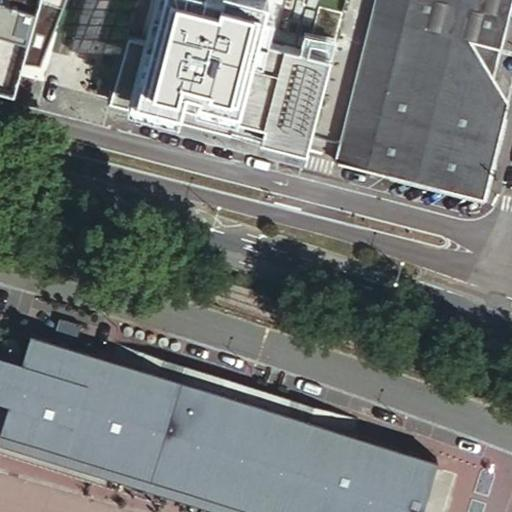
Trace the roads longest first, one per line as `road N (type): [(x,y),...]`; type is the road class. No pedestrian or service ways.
road 1 (tertiary): [(498,279),(198,195),(55,170),(32,175)]
road 2 (primary): [(32,175),(486,327)]
road 3 (residential): [(511,241),(66,128)]
road 4 (residential): [(98,0),(66,128)]
